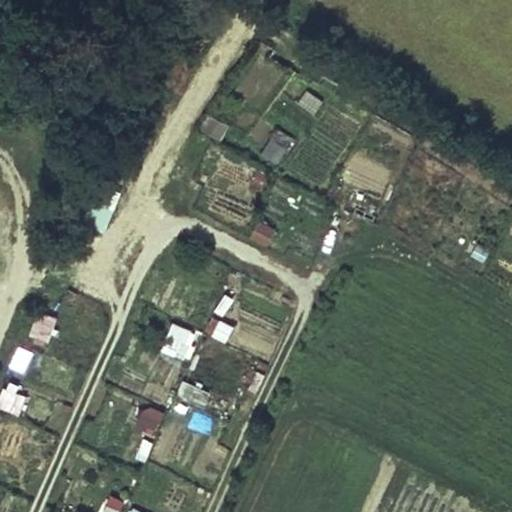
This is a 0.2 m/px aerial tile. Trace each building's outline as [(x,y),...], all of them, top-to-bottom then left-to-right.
[(198,128),(221,139),(228,122),(205,112),(198,128)] [(278,129),(263,154),(277,162),(291,137),(278,129)] [(106,186),(91,224),(106,229),(120,192),(106,186)] [(267,245),(276,227),(257,217),(248,235),(267,245)] [(199,273),(222,282),(227,266),(205,258),(199,273)] [(26,339),(46,347),(58,317),(38,309),(26,339)] [(210,335),(227,341),(233,323),(216,317),(210,335)] [(189,358),(197,329),(170,321),(162,350),(189,358)] [(178,398),(207,403),(209,386),(180,381),(178,398)] [(0,386),(0,406),(20,413),(27,394),(1,384),(0,386)] [(30,395),(22,414),(44,423),(52,403),(30,395)] [(154,432),(165,411),(146,402),(136,423),(154,432)] [(151,459),(169,467),(179,444),(162,436),(151,459)]
